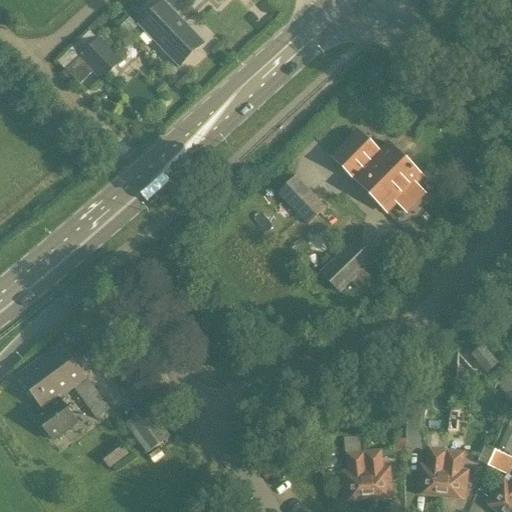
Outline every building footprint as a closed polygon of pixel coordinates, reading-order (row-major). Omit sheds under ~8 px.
[(178,69),(202,45),(161,4),(137,27),(178,69)] [(93,73),(101,82),(123,63),(100,37),(78,57),(80,59),(66,71),(79,86),(93,73)] [(331,159),(352,180),(379,153),(358,132),(331,159)] [(379,153),(352,180),(390,217),(428,179),(390,142),(379,153)] [(316,200),(298,217),(307,227),(325,210),(316,200)] [(340,294),(374,260),(354,240),(320,275),(340,294)] [(487,371),(497,363),(483,345),(473,354),(487,371)] [(96,420),(109,411),(88,382),(87,382),(61,346),(17,378),(42,411),(34,417),(52,442),(76,425),(58,400),(73,389),(96,420)] [(475,370),(458,353),(455,379),(466,380),(475,370)] [(140,415),(149,409),(160,401),(129,354),(109,368),(140,415)] [(497,384),(507,396),(511,392),(511,375),(510,373),(497,384)] [(149,409),(140,415),(124,426),(146,456),(169,438),(149,409)] [(422,451),(423,409),(407,409),(405,450),(422,451)] [(394,458),(405,458),(405,441),(394,440),(394,458)] [(477,461),(487,466),(494,450),(484,445),(477,461)] [(327,446),(316,449),(320,466),(331,464),(327,446)] [(416,496),(440,499),(446,452),(428,450),(426,467),(420,466),(416,496)] [(505,454),(494,450),(487,466),(498,470),(505,454)] [(380,452),(363,454),(367,501),(391,498),(389,469),(382,469),(380,452)] [(463,454),(446,452),(440,499),(464,502),(468,467),(461,466),(463,454)] [(367,501),(363,454),(345,456),(347,472),(340,473),(343,503),(367,501)] [(484,503),(494,511),(508,511),(511,508),(511,480),(508,485),(503,481),(484,503)]
